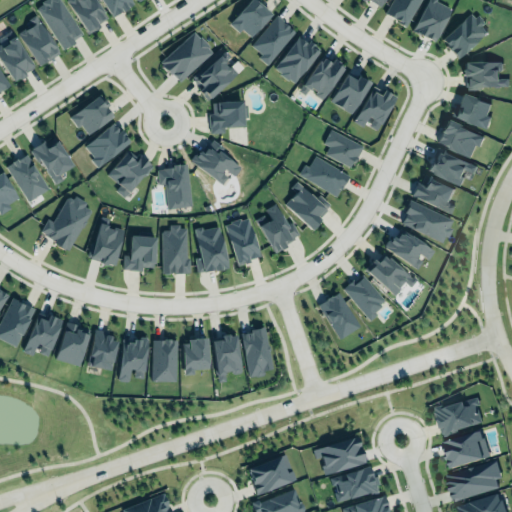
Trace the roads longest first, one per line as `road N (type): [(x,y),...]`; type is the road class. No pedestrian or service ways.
road 1 (residential): [(0,254),(87,295),(158,308),(279,286),(322,261),(374,192),(423,78)]
road 2 (residential): [(493,337),(98,473)]
road 3 (residential): [(201,0),(0,132)]
road 4 (residential): [(511,174),(491,222),(485,292),(493,337),(511,374)]
road 5 (residential): [(311,0),(423,78)]
